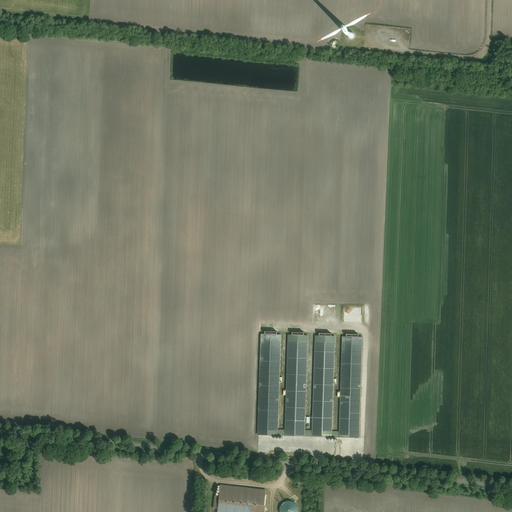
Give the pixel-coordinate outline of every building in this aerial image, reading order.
[(257,432),(279,433),(282,332),(261,331),(257,432)] [(305,432),(309,333),(289,332),(286,431),(305,432)] [(310,436),(332,437),(335,336),(314,335),(310,436)] [(359,437),(362,337),(342,337),(339,436),(359,437)] [(263,511),(265,491),(219,486),(217,511),(263,511)] [(282,503),(280,506),(280,509),(280,511),(297,511),(298,511),(298,508),(297,505),(295,502),(293,501),(290,500),(287,500),(284,501),(282,503)]
